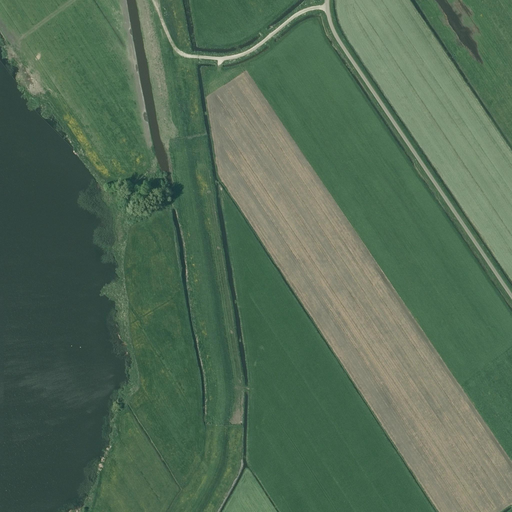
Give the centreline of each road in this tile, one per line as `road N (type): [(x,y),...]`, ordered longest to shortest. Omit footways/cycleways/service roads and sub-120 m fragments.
road 1 (unclassified): [(511,297),(336,38),(327,0)]
road 2 (track): [(327,7),(306,9),(250,50),(216,58),(176,50),(153,0)]
